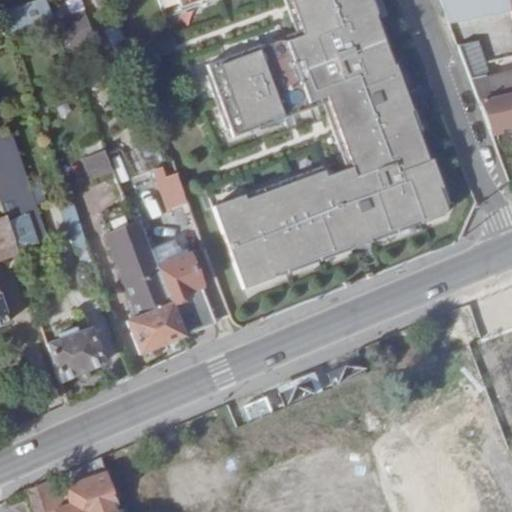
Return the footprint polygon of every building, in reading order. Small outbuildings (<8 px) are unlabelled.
[(212,207),(243,290),(274,279),(273,274),(418,222),(420,225),(444,217),(447,209),(429,159),(424,161),(400,94),(404,92),(393,63),(389,65),(372,17),(376,15),(370,0),(162,0),(169,17),(199,6),(198,2),(203,0),(291,0),(305,35),(288,41),(281,44),(279,39),(211,63),(214,72),(210,74),(230,129),(234,127),(237,136),(305,112),(303,107),(311,104),(328,98),(353,168),(325,178),(322,172),(245,200),(243,196),(212,207)] [(511,0),(441,0),(449,17),(511,1),(511,0)] [(55,19),(49,2),(9,17),(14,33),(55,19)] [(511,29),(471,43),(483,74),(484,76),(511,68),(511,29)] [(286,36),(279,39),(281,44),(288,41),(286,36)] [(471,43),(459,46),(472,78),(483,74),(471,43)] [(483,74),(472,78),(477,92),(485,90),(485,93),(490,91),(492,98),(511,93),(511,68),(484,76),(483,74)] [(102,88),(90,91),(97,119),(110,116),(102,88)] [(511,93),(492,98),(490,91),(485,93),(485,90),(477,92),(491,130),(511,124),(511,93)] [(10,134),(0,137),(0,202),(6,219),(16,249),(46,240),(10,134)] [(112,172),(105,152),(85,159),(92,180),(112,172)] [(321,168),(243,196),(245,200),(322,172),(321,168)] [(164,212),(188,207),(181,169),(158,174),(164,212)] [(16,249),(6,219),(0,220),(0,261),(17,254),(16,249)] [(139,221),(132,224),(105,234),(137,319),(125,323),(140,356),(184,336),(151,252),(139,221)] [(273,274),(274,279),(420,225),(418,222),(273,274)] [(151,252),(184,336),(215,323),(190,257),(183,259),(172,244),(151,252)] [(214,270),(206,248),(204,249),(211,270),(214,270)] [(82,289),(94,284),(88,266),(75,268),(82,289)] [(0,325),(8,323),(0,296),(0,325)] [(61,383),(105,369),(92,328),(48,343),(61,383)] [(53,480),(29,491),(35,511),(117,511),(118,511),(100,459),(61,476),(71,507),(64,509),(53,480)]
